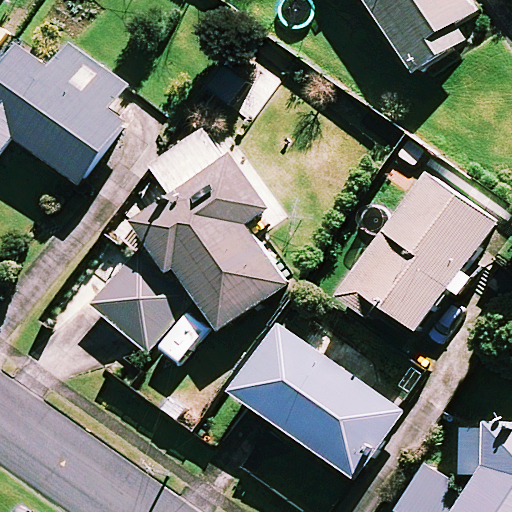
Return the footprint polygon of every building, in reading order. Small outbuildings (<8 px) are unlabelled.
[(0,0),(0,55),(13,38),(2,29),(0,31),(0,0)] [(481,17),(469,0),(370,0),(421,78),(470,46),(460,31),(481,17)] [(132,89),(72,47),(57,70),(25,48),(0,83),(0,172),(21,142),(88,189),(132,127),(114,114),(132,89)] [(249,229),(275,210),(233,155),(225,161),(206,136),(159,172),(177,197),(127,234),(147,261),(99,297),(141,353),(205,306),(227,336),(292,287),(249,229)] [(426,336),(455,296),(463,302),(483,275),(474,269),(493,243),(426,194),(348,301),(379,324),(390,310),(426,336)] [(411,413),(291,326),(240,395),(361,483),(411,413)] [(511,511),(511,429),(501,429),(489,474),(465,511),(511,511)] [(459,511),(471,493),(431,467),(403,511),(459,511)]
